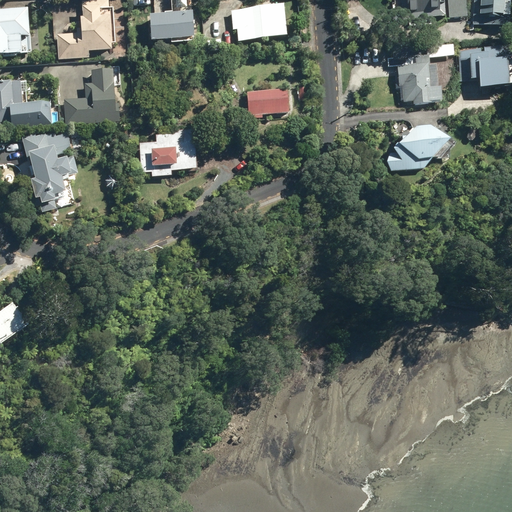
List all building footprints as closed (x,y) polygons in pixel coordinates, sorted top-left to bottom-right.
[(411,5),(411,12),(419,13),(419,4),(432,4),(432,13),(440,13),(440,7),(446,7),(445,0),(404,0),(404,5),(411,5)] [(467,18),(466,0),(447,0),(448,18),(467,18)] [(474,0),(474,26),(481,26),(481,18),(511,18),(511,16),(511,5),(508,5),(508,0),(474,0)] [(58,60),(91,60),(90,53),(113,53),(113,9),(109,9),(109,1),(82,1),(82,30),(77,30),(77,35),(58,35),(58,60)] [(232,14),(234,31),(238,30),(240,44),(288,37),(284,6),(232,14)] [(0,56),(24,55),(23,40),(32,39),(31,11),(0,13),(0,56)] [(151,15),(151,41),(195,41),(195,14),(151,15)] [(443,105),(442,91),(448,91),(457,79),(457,46),(425,47),(425,67),(401,67),(401,99),(406,105),(443,105)] [(505,50),(485,50),(485,53),(460,52),(460,82),(482,83),(482,91),(511,90),(511,59),(505,59),(505,50)] [(115,126),(115,122),(121,122),(121,104),(115,104),(115,69),(96,69),(96,86),(87,86),(87,102),(64,101),(64,125),(115,126)] [(17,112),(28,113),(29,84),(0,83),(0,122),(17,123),(17,112)] [(249,115),(289,114),(288,93),(249,94),(249,115)] [(36,107),(35,125),(60,125),(60,107),(36,107)] [(433,129),(419,130),(411,138),(402,139),(402,145),(398,146),(395,152),(398,154),(390,155),(387,164),(392,173),(425,171),(453,144),(433,129)] [(197,133),(178,133),(178,138),(156,138),(157,145),(140,145),(141,174),(198,172),(197,133)] [(42,201),(44,207),(69,200),(68,196),(71,195),(67,180),(80,176),(76,162),(70,164),(69,160),(60,162),(56,147),(59,146),(56,134),(38,139),(37,137),(23,141),(29,163),(32,162),(38,182),(33,183),(38,202),(42,201)] [(0,351),(34,329),(15,300),(0,310),(0,351)]
